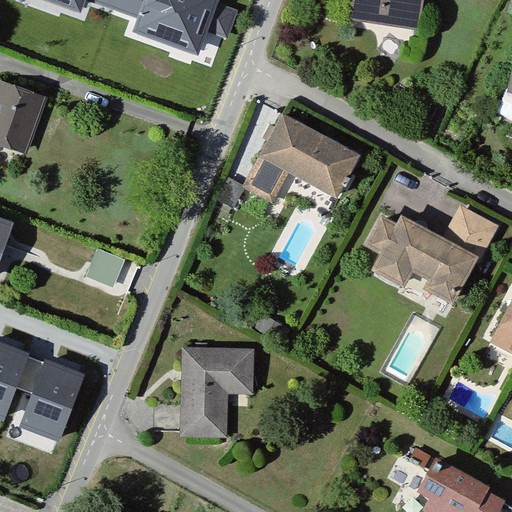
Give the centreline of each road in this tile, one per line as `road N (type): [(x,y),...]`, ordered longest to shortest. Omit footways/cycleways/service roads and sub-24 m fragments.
road 1 (residential): [(99,433),(249,65)]
road 2 (residential): [(249,65),(511,204)]
road 3 (residential): [(245,511),(99,433)]
